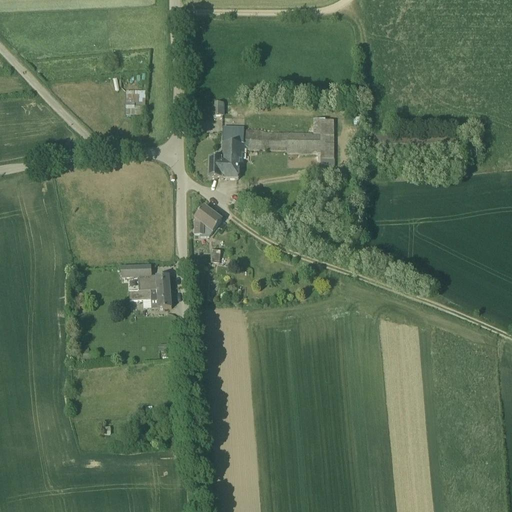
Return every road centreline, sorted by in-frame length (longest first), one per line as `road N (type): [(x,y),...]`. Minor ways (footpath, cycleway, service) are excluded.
road 1 (unclassified): [(197,511),(180,184)]
road 2 (track): [(228,214),(278,248),(511,341)]
road 3 (track): [(343,3),(356,21),(372,117),(460,128)]
road 4 (track): [(346,0),(312,13),(174,13)]
road 5 (unclassified): [(175,0),(179,153)]
road 6 (unclassified): [(107,154),(0,49)]
